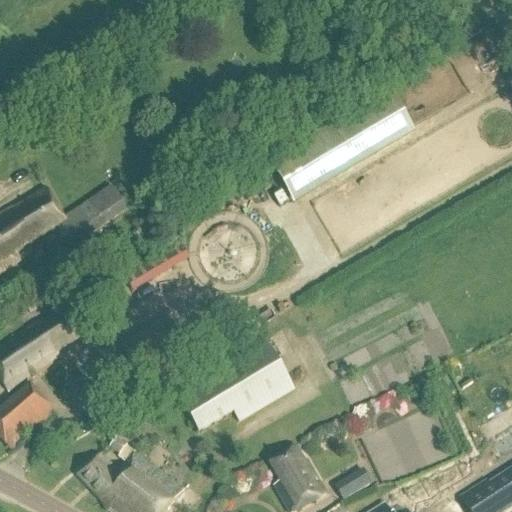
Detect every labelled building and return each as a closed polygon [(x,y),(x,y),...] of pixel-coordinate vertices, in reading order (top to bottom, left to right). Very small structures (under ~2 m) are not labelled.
[(289,203),(411,132),(389,95),(268,167),(289,203)] [(0,218),(0,275),(19,263),(14,257),(64,225),(46,192),(13,212),(12,211),(0,218)] [(125,214),(110,192),(86,208),(92,217),(71,232),(80,245),(125,214)] [(180,249),(123,281),(130,292),(186,259),(180,249)] [(67,305),(0,350),(0,384),(8,397),(55,365),(51,359),(87,335),(67,305)] [(250,320),(182,359),(164,327),(119,352),(145,400),(259,336),(250,320)] [(264,345),(175,394),(196,436),(232,415),(237,424),(291,393),(264,345)] [(51,416),(25,387),(0,408),(0,442),(10,453),(51,416)] [(450,443),(443,421),(413,430),(420,452),(450,443)] [(106,449),(127,465),(117,477),(100,459),(78,480),(102,506),(104,511),(169,511),(183,494),(114,440),(106,449)] [(271,491),(281,511),(305,511),(324,503),(309,469),(306,471),(296,451),(268,466),(279,487),(271,491)] [(486,486),(460,503),(465,511),(506,511),(511,509),(511,473),(506,478),(488,489),(486,486)] [(333,492),(341,506),(369,488),(360,474),(333,492)]
